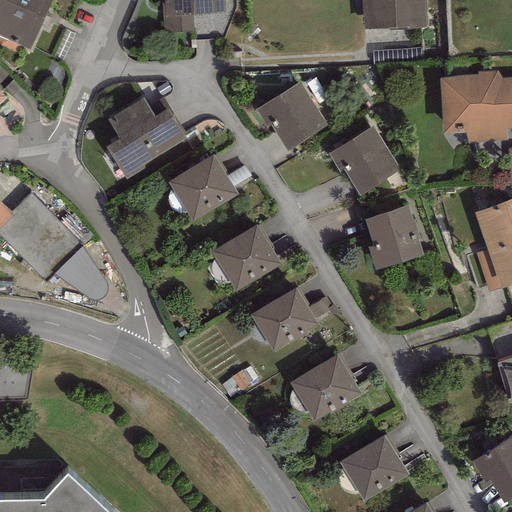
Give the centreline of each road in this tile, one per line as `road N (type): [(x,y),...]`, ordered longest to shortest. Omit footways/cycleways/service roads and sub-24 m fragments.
road 1 (residential): [(467,511),(212,71),(102,72)]
road 2 (residential): [(158,376),(116,253),(64,159),(102,72)]
road 3 (tertiary): [(283,511),(220,423),(158,376)]
road 4 (tertiary): [(158,376),(93,342),(0,319)]
